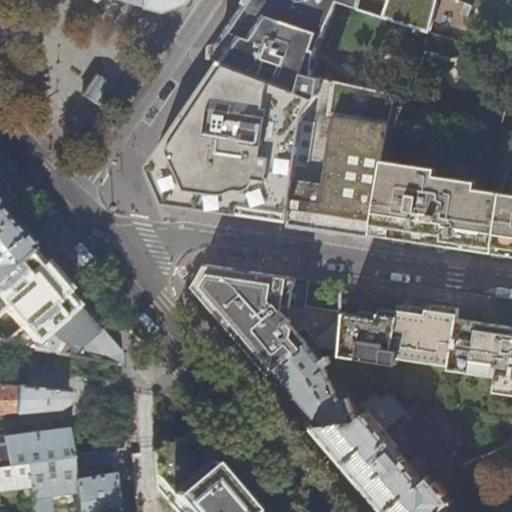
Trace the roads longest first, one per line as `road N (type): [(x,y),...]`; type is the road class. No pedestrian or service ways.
road 1 (residential): [(67,214),(511,282)]
road 2 (secondary): [(67,214),(321,511)]
road 3 (residential): [(67,214),(213,0)]
